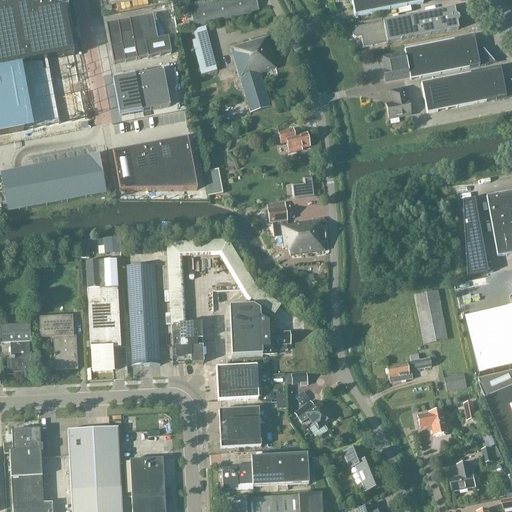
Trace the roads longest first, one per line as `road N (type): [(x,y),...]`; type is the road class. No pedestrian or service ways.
road 1 (residential): [(408,511),(343,365),(326,148),(308,76),(271,0)]
road 2 (unclassified): [(194,511),(188,411),(179,398),(0,402)]
